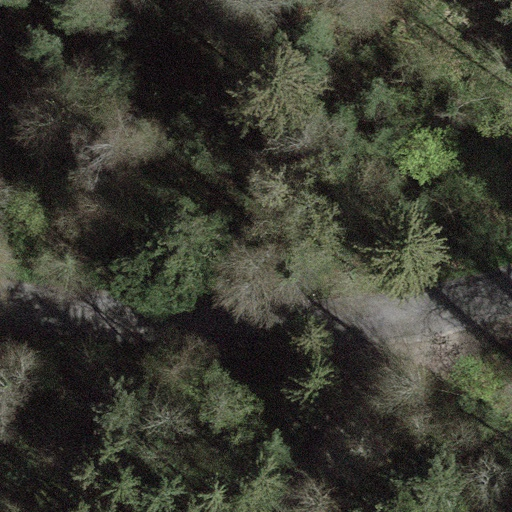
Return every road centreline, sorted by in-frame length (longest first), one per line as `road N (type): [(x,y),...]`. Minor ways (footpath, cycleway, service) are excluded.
road 1 (unclassified): [(0,297),(447,332),(511,297)]
road 2 (track): [(290,511),(384,419),(447,332)]
